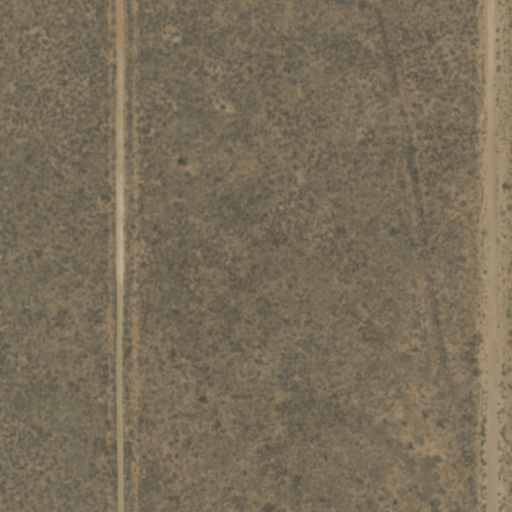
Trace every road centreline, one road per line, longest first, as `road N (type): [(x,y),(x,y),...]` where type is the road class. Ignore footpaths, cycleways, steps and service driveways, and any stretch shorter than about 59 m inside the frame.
road 1 (residential): [(122,0),(120,511)]
road 2 (residential): [(492,0),(492,511)]
